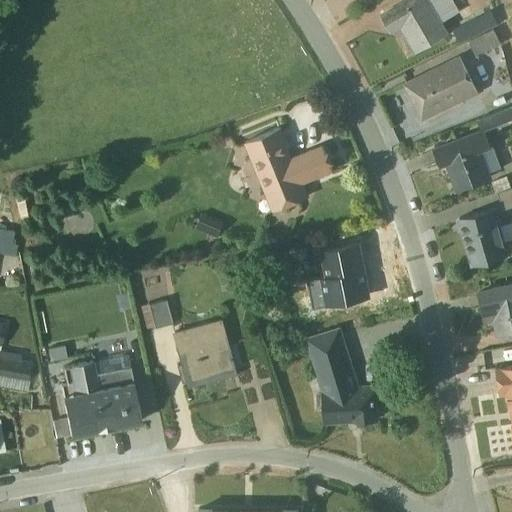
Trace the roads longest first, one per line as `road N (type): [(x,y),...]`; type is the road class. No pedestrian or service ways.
road 1 (residential): [(458,511),(457,454),(401,218),(370,137),(292,0)]
road 2 (residential): [(0,494),(202,457),(257,455),(331,470),(414,511)]
